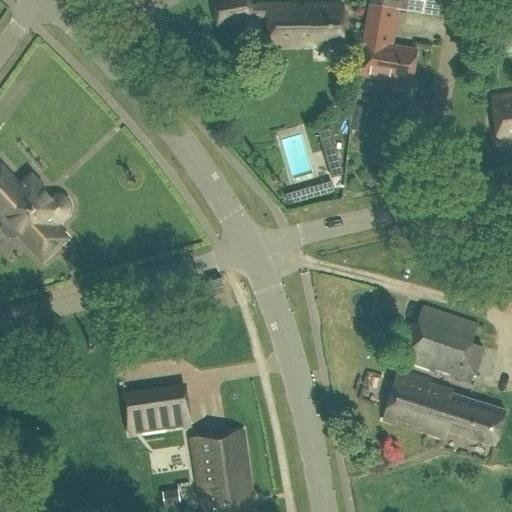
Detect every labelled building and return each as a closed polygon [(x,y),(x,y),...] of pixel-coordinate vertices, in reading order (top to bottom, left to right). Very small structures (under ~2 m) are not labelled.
[(210,0),(216,26),(254,18),(254,15),(252,9),(250,0),(210,0)] [(369,0),(369,8),(395,11),(395,9),(402,10),(402,9),(422,13),(423,0),(369,0)] [(345,7),(269,5),(269,9),(252,9),(254,15),(269,16),(268,49),(312,50),(312,45),(344,45),(345,7)] [(417,49),(390,45),(395,11),(369,8),(358,74),(361,74),(360,76),(395,82),(395,79),(412,82),(417,49)] [(511,95),(489,99),(496,144),(511,141),(511,95)] [(17,235),(18,234),(30,247),(31,248),(42,261),(66,239),(55,227),(65,217),(66,217),(67,216),(67,215),(68,214),(68,213),(68,212),(69,212),(69,211),(69,210),(69,209),(69,208),(69,207),(68,206),(68,205),(68,204),(67,203),(66,202),(65,201),(64,200),(63,199),(62,199),(61,199),(60,198),(59,198),(58,198),(57,198),(56,198),(55,198),(54,199),(53,199),(52,200),(51,200),(51,201),(32,179),(21,189),(1,168),(0,168),(0,213),(6,221),(5,222),(4,223),(4,224),(3,224),(3,225),(3,226),(2,227),(2,228),(2,229),(2,230),(3,231),(3,232),(3,233),(4,233),(4,234),(5,235),(6,236),(7,236),(8,237),(9,237),(10,237),(11,237),(12,237),(13,237),(14,237),(15,236),(16,236),(17,235)] [(219,279),(207,283),(210,291),(222,287),(219,279)] [(479,327),(423,306),(418,323),(413,323),(402,359),(470,381),(474,368),(482,370),(489,348),(474,343),(479,327)] [(442,385),(398,372),(384,419),(444,437),(447,429),(494,443),(505,407),(453,391),(454,389),(441,386),(442,385)] [(137,395),(124,397),(130,433),(190,425),(185,388),(172,389),(175,414),(140,419),(137,395)] [(255,511),(240,430),(189,440),(200,497),(202,497),(205,511),(255,511)] [(165,505),(180,502),(178,489),(163,491),(165,505)]
